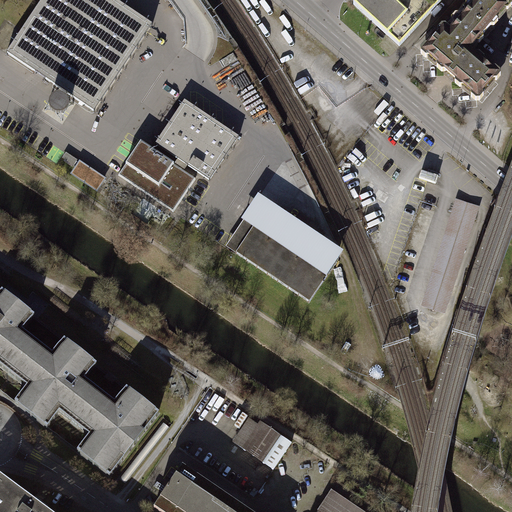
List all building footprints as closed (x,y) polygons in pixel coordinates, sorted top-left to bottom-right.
[(153,25),(115,0),(44,0),(9,54),(96,111),(153,25)] [(399,48),(443,0),(365,0),(355,11),(399,48)] [(488,35),(511,7),(511,5),(505,0),(470,0),(421,57),(462,92),(476,104),(498,79),(470,55),(488,35)] [(253,139),(195,97),(171,138),(223,179),(253,139)] [(204,178),(148,140),(131,171),(190,210),(204,178)] [(77,168),(80,160),(67,155),(64,162),(77,168)] [(72,176),(99,194),(108,181),(81,162),(72,176)] [(438,179),(422,174),(420,182),(436,187),(438,179)] [(455,202),(422,310),(445,317),(479,210),(455,202)] [(342,259),(258,203),(225,251),(309,308),(342,259)] [(0,367),(27,388),(15,404),(47,429),(59,414),(89,437),(77,452),(110,478),(127,456),(145,433),(159,414),(127,388),(115,404),(85,381),(97,365),(64,340),(52,356),(22,332),(35,317),(2,292),(0,294),(0,367)] [(250,420),(234,443),(264,463),(265,462),(275,468),(292,443),(259,421),(256,425),(250,420)] [(250,511),(182,466),(154,508),(159,511),(250,511)] [(49,511),(0,475),(0,511),(49,511)] [(320,511),(319,511),(381,511),(338,482),(318,510),(320,511)]
